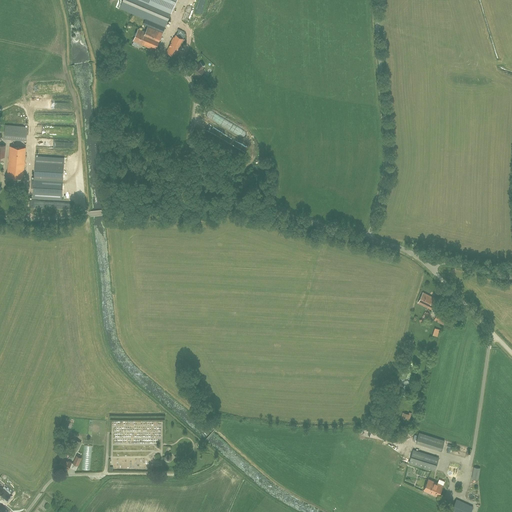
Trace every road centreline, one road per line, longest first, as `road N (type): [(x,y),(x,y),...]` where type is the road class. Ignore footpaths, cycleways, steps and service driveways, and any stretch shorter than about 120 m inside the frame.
road 1 (unclassified): [(368,242),(234,202),(0,217)]
road 2 (unclassified): [(368,242),(387,172),(377,0)]
road 3 (track): [(109,212),(94,60),(78,0)]
road 4 (residential): [(26,511),(58,476),(180,475)]
road 5 (unknown): [(195,117),(252,157),(185,195)]
road 6 (unknown): [(181,72),(164,49),(175,16),(188,26),(181,70)]
road 7 (unclassified): [(511,354),(428,265)]
